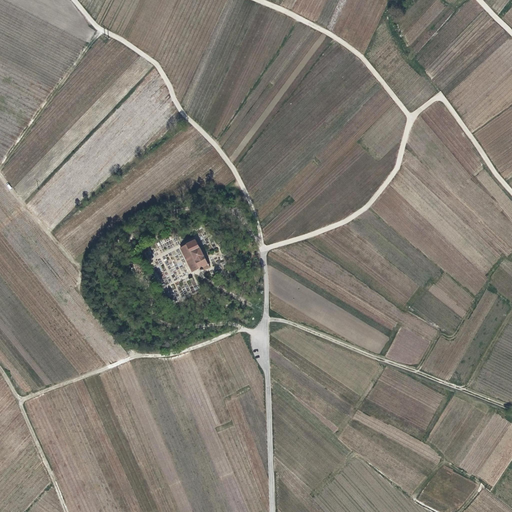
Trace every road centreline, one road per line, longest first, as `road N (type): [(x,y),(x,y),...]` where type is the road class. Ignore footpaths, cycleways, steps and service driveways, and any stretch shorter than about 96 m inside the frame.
road 1 (track): [(260,339),(270,289),(264,237),(237,177),(156,62),(97,26),(77,0)]
road 2 (track): [(258,0),(336,36),(409,115),(390,180),(354,218),(265,247)]
road 3 (track): [(260,339),(243,328),(202,345),(129,357),(21,402)]
road 4 (unclassified): [(272,511),(260,339)]
road 5 (track): [(0,369),(65,511)]
road 6 (track): [(409,115),(439,96),(511,192)]
